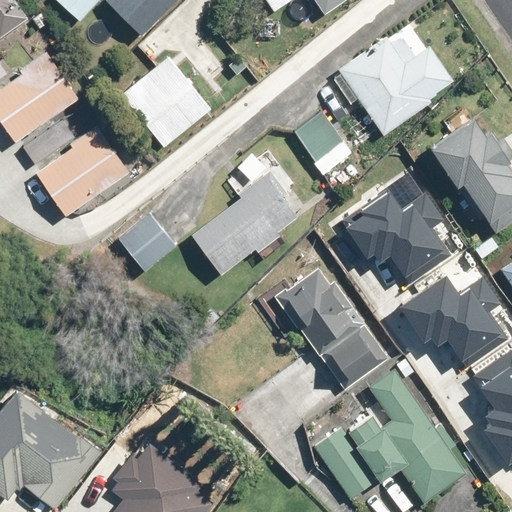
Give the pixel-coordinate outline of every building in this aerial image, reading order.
[(0,0),(0,27),(20,16),(11,0),(0,0)] [(173,0),(98,0),(136,37),(173,0)] [(341,0),(306,0),(317,16),(341,0)] [(410,55),(397,35),(385,43),(380,35),(330,68),(375,136),(425,103),(424,100),(451,82),(426,45),(410,55)] [(172,53),(127,90),(167,138),(212,102),(172,53)] [(49,55),(0,85),(0,134),(6,143),(77,99),(49,55)] [(328,108),(298,129),(328,170),(357,148),(328,108)] [(444,190),(450,185),(477,225),(511,201),(511,190),(499,171),(508,165),(485,131),(475,138),(463,120),(417,151),(444,190)] [(93,126),(27,171),(59,217),(125,172),(93,126)] [(298,221),(264,172),(176,231),(210,281),(298,221)] [(341,224),(366,261),(376,254),(382,262),(392,255),(411,281),(450,254),(430,225),(440,218),(425,196),(404,210),(391,190),(341,224)] [(511,256),(492,270),(507,293),(509,293),(511,297),(511,256)] [(276,296),(343,390),(389,357),(335,281),(330,285),(318,267),(276,296)] [(397,306),(422,343),(432,336),(437,344),(448,337),(467,363),(506,336),(485,307),(496,300),(480,278),(460,292),(447,272),(397,306)] [(492,419),(482,426),(507,462),(511,459),(511,354),(479,378),(497,404),(486,411),(492,419)] [(0,368),(0,391),(11,377),(0,368)] [(309,447),(344,499),(392,468),(416,503),(460,474),(419,413),(389,368),(360,387),(383,422),(378,425),(376,423),(344,444),(335,430),(309,447)] [(26,477),(59,504),(111,442),(34,378),(0,418),(0,490),(9,498),(26,477)] [(129,493),(113,511),(208,511),(225,492),(154,434),(115,481),(129,493)]
